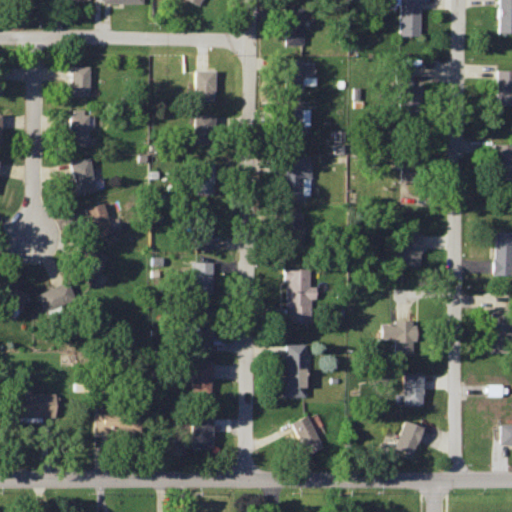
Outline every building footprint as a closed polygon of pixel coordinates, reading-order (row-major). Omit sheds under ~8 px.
[(415,0),(385,0),(385,3),(396,2),(396,33),(416,33),(415,0)] [(511,0),(494,0),(494,30),(511,30),(511,0)] [(300,6),(281,6),(281,43),(300,43),(300,6)] [(299,57),(281,57),(280,80),(282,80),(282,87),(299,88),(299,76),(309,76),(309,61),(299,61),(299,57)] [(87,63),(67,63),(66,92),(86,92),(87,63)] [(407,64),(393,64),(393,84),(395,84),(395,111),(416,111),(417,82),(407,82),(407,64)] [(211,68),(191,68),(191,97),(210,97),(210,89),(211,89),(211,68)] [(510,68),(492,68),(492,103),(510,103),(510,68)] [(307,107),(281,107),(281,149),(299,149),(299,125),(307,125),(307,107)] [(210,111),(191,111),(190,141),(209,142),(210,111)] [(86,112),(66,112),(66,141),(86,141),(86,112)] [(340,130),(331,131),(332,152),(341,151),(340,130)] [(509,142),(490,142),(490,180),(509,180),(509,142)] [(397,179),(416,179),(416,148),(397,148),(397,179)] [(86,155),(66,159),(70,176),(71,176),(75,192),(93,189),(86,155)] [(309,156),(280,156),(281,199),(299,198),(299,194),(307,194),(307,178),(309,178),(309,156)] [(211,161),(190,161),(190,191),(211,192),(211,161)] [(99,200),(82,206),(91,234),(108,229),(99,200)] [(209,206),(192,206),(193,248),(210,248),(209,206)] [(280,211),(280,244),(299,244),(299,211),(280,211)] [(509,228),(491,228),(490,256),(488,256),(488,273),(508,273),(509,228)] [(415,231),(397,231),(397,253),(388,253),(388,265),(415,265),(415,231)] [(87,246),(74,274),(91,282),(104,254),(87,246)] [(210,260),(190,260),(190,267),(181,267),(181,279),(190,279),(190,293),(210,292),(210,260)] [(305,267),(279,267),(280,280),(282,280),(282,303),(285,303),(285,320),(305,320),(305,296),(311,296),(311,285),(305,285),(305,267)] [(0,279),(0,300),(19,309),(27,292),(0,279)] [(64,279),(36,291),(47,316),(61,310),(58,303),(72,296),(64,279)] [(208,307),(189,307),(189,319),(177,319),(177,333),(189,333),(189,344),(209,344),(208,307)] [(507,311),(487,310),(486,350),(507,351),(507,311)] [(391,319),(391,322),(379,322),(379,338),(392,337),(392,352),(409,352),(409,338),(412,338),(412,322),(407,322),(407,319),(391,319)] [(301,342),(282,342),(282,375),(279,375),(279,394),(301,394),(301,342)] [(209,358),(188,359),(188,392),(207,392),(207,380),(209,380),(209,358)] [(418,371),(400,371),(400,402),(418,403),(418,371)] [(497,383),(484,382),(484,394),(497,395),(497,383)] [(52,391),(10,391),(10,420),(39,420),(39,415),(52,414),(52,403),(56,403),(56,395),(52,395),(52,391)] [(138,409),(92,409),(92,430),(138,430),(138,409)] [(301,412),(286,420),(303,452),(318,445),(301,412)] [(210,414),(188,414),(188,446),(210,446),(210,414)] [(419,425),(400,417),(389,446),(408,453),(419,425)] [(511,422),(495,423),(496,443),(511,443),(511,422)]
